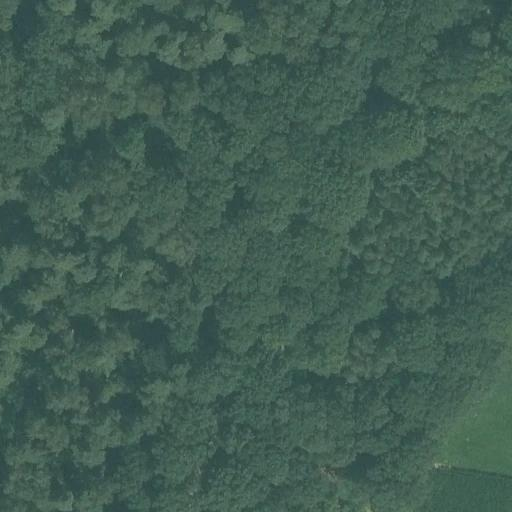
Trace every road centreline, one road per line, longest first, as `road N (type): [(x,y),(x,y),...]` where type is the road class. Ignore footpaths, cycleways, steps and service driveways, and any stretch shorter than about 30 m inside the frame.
road 1 (track): [(332,90),(180,511)]
road 2 (track): [(225,331),(342,360),(413,355),(437,332),(434,302),(413,289),(357,295)]
road 3 (unclassified): [(511,69),(332,90)]
